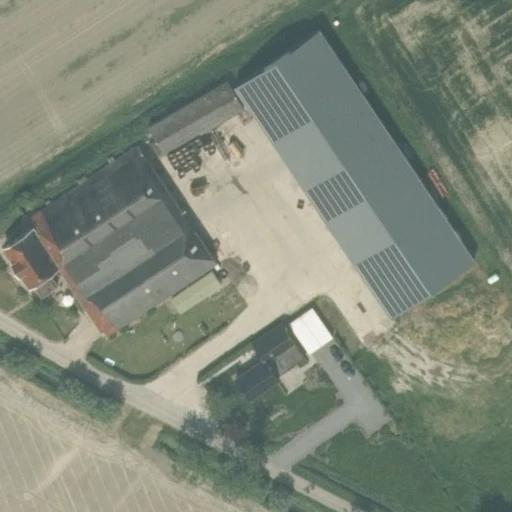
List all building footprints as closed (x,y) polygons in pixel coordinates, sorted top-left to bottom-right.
[(235,83),(390,314),(475,257),(320,26),(235,83)] [(242,106),(226,78),(148,124),(164,151),(242,106)] [(32,226),(3,245),(21,271),(18,275),(23,282),(28,282),(29,284),(33,281),(42,294),(58,284),(50,272),(49,271),(59,264),(63,271),(64,270),(70,280),(106,335),(217,262),(183,211),(138,143),(41,208),(26,217),(32,226)] [(333,337),(312,307),(290,324),(310,353),(333,337)] [(252,342),(254,344),(263,357),(235,377),(249,398),(278,377),(277,375),(305,355),(281,322),(252,342)]
